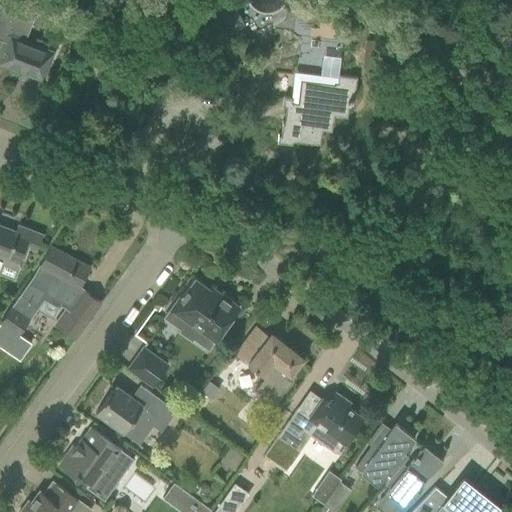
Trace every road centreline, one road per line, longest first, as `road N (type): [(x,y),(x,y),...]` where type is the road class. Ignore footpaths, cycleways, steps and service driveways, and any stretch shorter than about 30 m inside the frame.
road 1 (residential): [(511,463),(355,319),(246,254),(180,226)]
road 2 (residential): [(0,463),(180,226)]
road 3 (track): [(246,254),(511,283)]
road 4 (residential): [(180,226),(0,154)]
road 5 (track): [(511,139),(426,0)]
